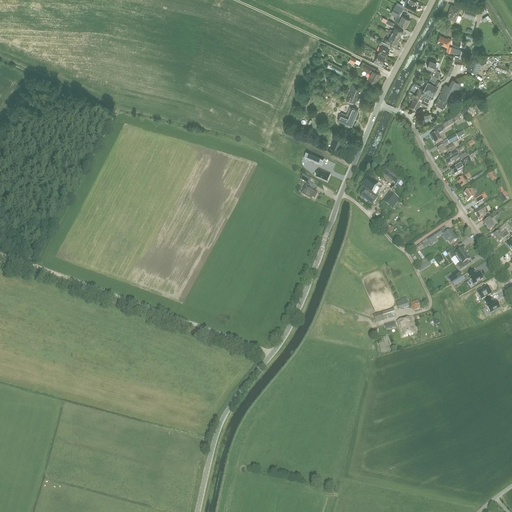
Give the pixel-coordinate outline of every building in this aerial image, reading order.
[(414,0),(413,0),(405,0),(407,1),(404,7),(414,12),(414,11),(415,11),(416,9),(416,8),(417,6),(412,3),(414,0)] [(391,12),(397,15),(394,20),(394,22),(398,24),(399,23),(406,27),(410,20),(402,16),(400,15),(403,9),(395,5),(391,12)] [(451,5),(447,18),(456,21),(460,8),(451,5)] [(462,16),(474,20),(477,11),(465,7),(462,16)] [(403,31),(395,27),(393,31),(390,29),(389,32),(391,34),(400,38),(399,37),(400,34),(401,34),(403,31)] [(400,38),(391,34),(388,40),(386,39),(384,41),(394,47),(395,44),(396,44),(400,38)] [(440,36),(437,42),(442,44),(441,45),(448,48),(452,39),(448,38),(447,39),(440,36)] [(378,52),(385,56),(389,49),(393,51),(394,48),(384,43),(378,52)] [(382,63),(385,56),(378,52),(373,62),(384,68),(385,65),(382,63)] [(478,73),(482,63),(470,59),(467,69),(478,73)] [(435,82),(439,84),(441,82),(444,79),(446,75),(445,74),(443,78),(441,79),(440,79),(441,76),(439,75),(440,72),(437,71),(438,68),(435,66),(436,63),(430,60),(427,67),(429,68),(429,69),(432,70),(429,75),(432,76),(431,78),(436,81),(435,82)] [(372,68),(365,64),(363,67),(368,70),(366,72),(370,74),(368,79),(375,83),(380,74),(375,72),(376,69),(373,67),(372,68)] [(429,79),(424,90),(432,95),(433,95),(438,87),(439,84),(435,82),(429,79)] [(449,87),(446,85),(440,96),(447,100),(451,92),(454,94),(460,84),(452,80),(449,87)] [(328,88),(325,94),(331,96),(334,91),(336,93),(339,87),(331,82),(328,88)] [(355,103),(358,95),(359,93),(358,93),(359,89),(360,90),(361,88),(353,84),(347,100),(355,103)] [(430,100),(432,95),(424,90),(419,88),(415,97),(422,101),(424,96),(430,100)] [(331,97),(328,103),(325,108),(333,112),(338,100),(331,97)] [(428,104),(422,101),(415,97),(409,107),(416,110),(419,103),(426,107),(428,104)] [(446,103),(438,98),(435,103),(444,108),(446,103)] [(342,114),(339,121),(351,126),(358,110),(352,108),(349,117),(342,114)] [(467,110),(460,114),(463,119),(470,115),(467,110)] [(430,119),(429,114),(423,115),(421,114),(417,115),(415,118),(416,121),(419,123),(423,122),(424,120),(430,119)] [(444,129),(456,122),(459,120),(457,115),(453,117),(441,124),(444,129)] [(433,136),(431,137),(435,144),(442,141),(438,135),(443,132),(441,129),(432,134),(433,136)] [(442,155),(446,152),(447,153),(455,149),(453,144),(445,149),(443,146),(438,149),(442,155)] [(307,151),(303,159),(321,167),(324,159),(307,151)] [(444,159),(447,165),(455,161),(460,158),(461,161),(467,157),(464,153),(458,156),(456,152),(452,155),(451,154),(448,156),(448,157),(444,159)] [(475,156),(473,154),(468,157),(462,160),(465,165),(470,162),(469,159),(475,156)] [(462,164),(451,170),(454,176),(461,171),(465,169),(462,164)] [(388,168),(384,174),(395,183),(400,177),(388,168)] [(321,170),(317,177),(327,182),(331,175),(321,170)] [(472,178),(474,181),(483,175),(481,172),(472,178)] [(311,178),(304,174),(301,180),(308,183),(311,178)] [(457,181),(461,187),(466,185),(465,184),(468,184),(468,181),(467,179),(470,178),(468,174),(457,181)] [(367,189),(378,197),(385,188),(374,179),(373,180),(368,176),(362,185),(367,189)] [(403,185),(398,182),(393,188),(398,192),(403,185)] [(315,199),(318,193),(316,192),(315,190),(307,186),(302,194),(311,198),(312,198),(313,198),(315,199)] [(373,204),(378,197),(367,189),(361,196),(373,204)] [(465,198),(467,201),(473,198),(477,204),(483,200),(480,194),(478,196),(477,195),(476,195),(472,189),(469,190),(464,193),(467,197),(465,198)] [(390,192),(382,202),(392,210),(400,199),(390,192)] [(472,213),(483,207),(481,204),(471,210),(472,213)] [(485,215),(487,217),(496,211),(494,209),(492,211),(487,213),(484,207),(474,213),(478,219),(485,215)] [(496,211),(487,217),(488,220),(484,223),(489,231),(495,226),(491,221),(496,217),(502,212),(500,209),(496,212),(496,211)] [(505,223),(498,228),(501,231),(508,226),(505,223)] [(450,244),(453,242),(457,239),(451,230),(444,234),(450,244)] [(430,242),(435,238),(442,234),(440,231),(427,239),(430,242)] [(507,232),(507,231),(502,235),(499,232),(494,236),(499,243),(505,239),(504,238),(509,235),(510,234),(507,231),(507,232)] [(455,257),(457,259),(466,253),(463,248),(457,252),(455,249),(449,253),(452,259),(455,257)] [(466,253),(457,259),(459,263),(457,265),(460,270),(466,266),(464,263),(470,259),(466,253)] [(476,273),(474,270),(468,274),(470,278),(469,279),(473,285),(482,279),(478,273),(475,275),(474,273),(476,273)] [(449,280),(451,283),(461,277),(458,272),(451,276),(453,278),(449,280)] [(492,294),(487,287),(478,293),(483,300),(492,294)] [(398,310),(409,306),(407,299),(396,302),(398,310)] [(502,308),(498,301),(496,303),(495,302),(493,299),(487,303),(490,307),(489,308),(494,314),(502,308)] [(412,302),(410,307),(414,311),(419,310),(421,304),(417,301),(412,302)] [(384,320),(396,317),(393,309),(382,312),(382,313),(373,315),(375,323),(384,320)] [(410,317),(403,319),(408,336),(415,334),(410,317)] [(408,336),(403,319),(397,321),(402,337),(408,336)]
